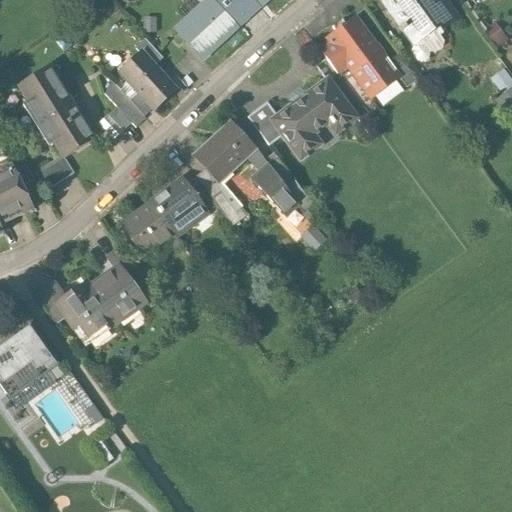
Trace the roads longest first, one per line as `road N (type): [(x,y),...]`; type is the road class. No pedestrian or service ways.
road 1 (residential): [(0,272),(211,76),(308,0)]
road 2 (track): [(185,511),(7,270)]
